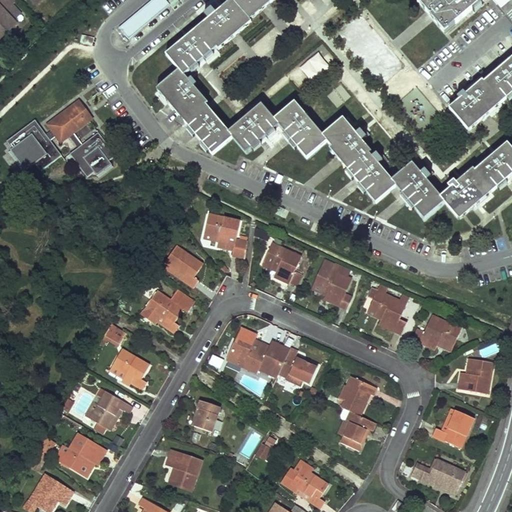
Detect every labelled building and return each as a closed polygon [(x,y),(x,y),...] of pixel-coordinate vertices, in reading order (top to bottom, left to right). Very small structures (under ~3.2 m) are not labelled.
[(23,14),(14,4),(12,7),(5,0),(0,0),(0,39),(17,23),(15,21),(23,14)] [(171,5),(166,0),(153,0),(120,28),(130,40),(171,5)] [(511,176),(511,148),(508,144),(475,172),(474,170),(441,198),(413,164),(392,181),(370,154),(372,152),(344,119),(323,136),(295,103),(275,120),(262,105),(229,132),(208,107),(207,105),(208,104),(198,91),(185,76),(205,59),(218,48),(233,35),(250,21),(249,19),(262,8),(271,0),(231,0),(232,1),(167,55),(180,71),(160,88),(187,121),(185,122),(188,126),(197,136),(213,155),(234,139),(247,154),(261,142),(280,126),(289,138),(308,159),(328,142),(333,148),(351,169),(349,171),(359,184),(377,204),(397,187),(407,198),(425,220),(446,203),(458,219),(473,206),(491,191),(493,193),(508,180),(511,176)] [(275,0),(271,0),(262,8),(249,19),(250,21),(275,0)] [(416,0),(446,34),(485,0),(416,0)] [(252,23),(250,21),(233,35),(218,48),(219,50),(252,23)] [(393,39),(399,35),(390,24),(384,28),(393,39)] [(415,47),(406,55),(417,67),(427,58),(420,51),(425,46),(415,35),(410,40),(415,47)] [(353,50),(379,83),(391,74),(365,40),(353,50)] [(318,54),(300,69),(313,84),(331,69),(318,54)] [(511,95),(511,59),(500,70),(485,83),(483,81),(466,95),(450,109),(467,130),(500,103),(501,105),(511,95)] [(187,121),(160,88),(158,90),(185,122),(187,121)] [(93,118),(79,101),(76,104),(81,109),(78,111),(83,117),(86,115),(90,121),(93,118)] [(501,105),(500,103),(467,130),(469,131),(501,105)] [(81,109),(76,104),(48,125),(52,131),(57,137),(61,142),(68,137),(90,121),(86,115),(83,117),(78,111),(81,109)] [(87,178),(94,172),(97,176),(110,166),(108,162),(116,156),(90,121),(68,137),(78,150),(70,155),(87,178)] [(35,122),(8,143),(13,150),(9,153),(23,173),(28,170),(33,177),(60,156),(50,142),(45,136),(35,122)] [(52,131),(45,136),(50,142),(57,137),(52,131)] [(351,169),(333,148),(331,150),(336,157),(349,171),(351,169)] [(292,173),(304,179),(307,174),(294,168),(292,173)] [(322,183),(320,188),(331,194),(334,188),(322,183)] [(493,193),(491,191),(473,206),(458,219),(460,221),(493,193)] [(193,200),(189,198),(182,209),(186,211),(193,200)] [(241,222),(210,215),(205,235),(220,238),(219,243),(218,248),(235,252),(233,259),(245,262),(247,245),(237,242),(241,222)] [(256,238),(268,241),(270,234),(258,231),(256,238)] [(302,257),(273,244),(264,262),(278,269),(277,273),(274,277),(290,284),(296,272),(302,257)] [(203,265),(177,247),(166,263),(185,276),(183,280),(195,288),(200,281),(195,278),(203,265)] [(278,269),(264,262),(263,266),(277,273),(278,269)] [(185,276),(166,263),(163,266),(183,280),(185,276)] [(333,266),(325,263),(315,284),(329,291),(327,295),(325,300),(347,310),(353,298),(346,295),(353,280),(331,270),(333,266)] [(297,287),(303,275),(296,272),(290,284),(297,287)] [(329,291),(315,284),(313,288),(327,295),(329,291)] [(388,290),(381,286),(378,292),(375,299),(370,309),(384,316),(382,320),(380,325),(402,335),(408,323),(401,320),(410,300),(403,297),(400,302),(386,295),(388,290)] [(172,301),(158,291),(147,308),(166,321),(164,325),(176,333),(181,326),(176,323),(185,310),(189,313),(196,302),(179,290),(172,301)] [(166,321),(147,308),(144,311),(164,325),(166,321)] [(384,316),(370,309),(368,314),(382,320),(384,316)] [(426,333),(419,330),(414,341),(436,351),(438,346),(453,352),(463,330),(433,317),(426,333)] [(127,334),(112,324),(106,336),(109,338),(121,345),(127,334)] [(109,338),(106,336),(101,343),(105,346),(109,338)] [(281,347),(272,343),(270,347),(254,340),(252,345),(238,339),(228,361),(258,374),(260,369),(264,359),(274,363),(281,347)] [(311,384),(319,366),(305,360),(304,362),(296,359),(299,353),(291,349),(290,351),(281,347),(274,363),(276,364),(271,375),(278,377),(279,375),(289,380),(291,375),(311,384)] [(151,366),(123,350),(113,367),(133,379),(131,383),(144,391),(148,383),(143,380),(151,366)] [(274,363),(264,359),(260,369),(269,374),(274,363)] [(494,364),(474,360),(472,375),(467,374),(462,373),(460,390),(489,395),(494,364)] [(133,379),(113,367),(111,371),(131,383),(133,379)] [(378,389),(352,377),(348,387),(352,389),(346,402),(343,409),(351,413),(361,417),(367,403),(365,403),(369,394),(371,395),(374,396),(378,389)] [(348,387),(346,386),(340,399),(346,402),(352,389),(348,387)] [(102,390),(98,397),(102,400),(99,406),(94,403),(86,417),(98,424),(108,430),(111,431),(123,411),(129,415),(133,407),(102,390)] [(74,403),(69,399),(63,409),(69,412),(74,403)] [(221,408),(201,401),(198,410),(201,411),(196,427),(213,433),(221,408)] [(201,411),(198,410),(192,426),(196,427),(201,411)] [(457,412),(453,410),(443,431),(447,433),(457,412)] [(475,420),(457,412),(447,433),(443,431),(437,429),(434,436),(462,449),(475,420)] [(361,417),(351,413),(347,423),(351,424),(345,437),(342,444),(360,453),(366,439),(363,437),(367,429),(370,430),(373,432),(377,424),(361,417)] [(347,423),(345,422),(339,434),(345,437),(351,424),(347,423)] [(108,430),(98,424),(95,430),(104,435),(108,430)] [(96,465),(99,466),(107,452),(79,435),(70,450),(67,454),(62,462),(89,478),(96,465)] [(270,436),(264,443),(272,449),(277,442),(270,436)] [(56,444),(46,438),(36,456),(45,462),(56,444)] [(267,460),(272,450),(263,444),(257,454),(267,460)] [(67,454),(62,450),(57,459),(62,462),(67,454)] [(203,462),(172,450),(166,466),(175,469),(179,470),(174,484),(193,491),(203,462)] [(303,468),(311,473),(315,468),(301,459),(294,470),(291,468),(282,483),(289,488),(292,484),(303,468)] [(432,472),(417,465),(412,476),(456,496),(467,473),(438,460),(432,472)] [(311,473),(303,468),(292,484),(312,497),(309,501),(321,509),(326,502),(321,499),(330,485),(311,473)] [(179,470),(175,469),(170,483),(174,484),(179,470)] [(75,492),(47,475),(30,502),(46,511),(47,511),(56,500),(59,502),(66,506),(75,492)] [(312,497),(292,484),(289,488),(309,501),(312,497)] [(145,509),(143,511),(165,511),(144,499),(140,506),(145,509)] [(51,511),(59,502),(56,500),(47,511),(51,511)] [(404,511),(407,507),(399,501),(393,510),(396,511),(404,511)]
